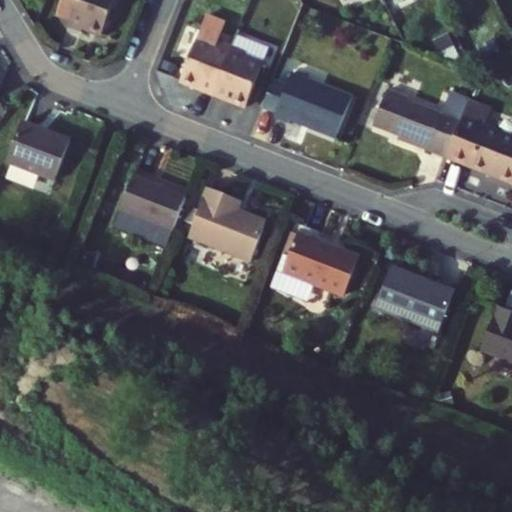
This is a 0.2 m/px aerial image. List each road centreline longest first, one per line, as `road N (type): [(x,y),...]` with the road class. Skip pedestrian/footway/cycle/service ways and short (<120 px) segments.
road 1 (residential): [(125,104),(511,258)]
road 2 (residential): [(0,7),(45,71),(125,104)]
